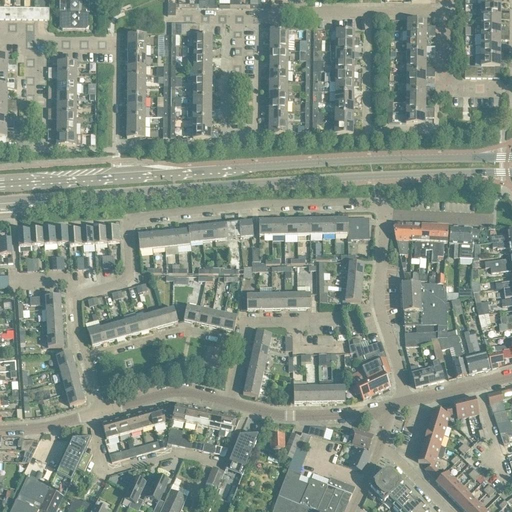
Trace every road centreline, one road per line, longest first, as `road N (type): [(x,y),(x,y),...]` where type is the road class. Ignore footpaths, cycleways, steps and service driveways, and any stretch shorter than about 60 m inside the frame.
road 1 (tertiary): [(0,200),(511,173)]
road 2 (tertiary): [(511,157),(0,184)]
road 3 (residential): [(86,358),(79,296),(126,278),(128,228),(138,216),(366,201),(384,206),(386,215)]
road 4 (residential): [(406,401),(379,305),(386,215)]
road 5 (residential): [(224,464),(173,452),(108,470),(93,413)]
road 6 (residential): [(86,358),(183,329),(242,342)]
road 7 (residential): [(229,403),(281,415),(385,406)]
road 8 (residential): [(445,10),(292,7)]
road 9 (residential): [(445,10),(443,87),(510,88)]
road 10 (residential): [(100,411),(175,391),(229,403)]
